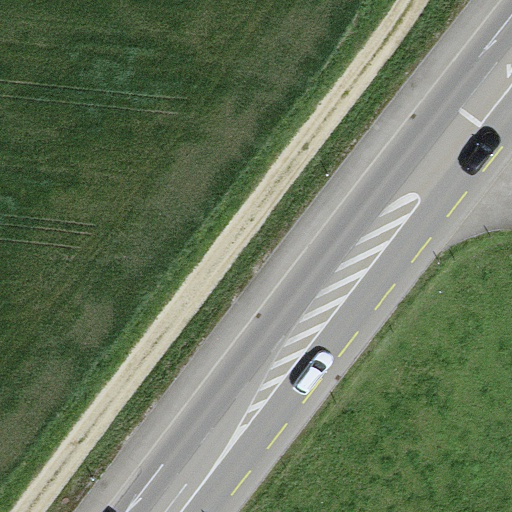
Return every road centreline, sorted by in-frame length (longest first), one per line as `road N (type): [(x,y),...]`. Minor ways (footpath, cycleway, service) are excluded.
road 1 (track): [(417,0),(37,511)]
road 2 (primary): [(373,210),(126,511)]
road 3 (primary): [(511,48),(373,210)]
road 4 (residential): [(511,206),(373,210)]
